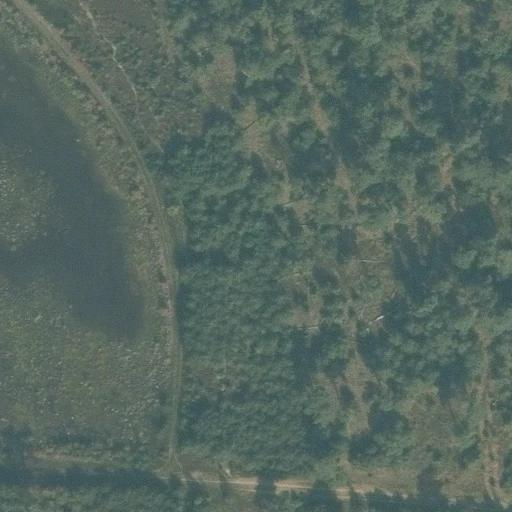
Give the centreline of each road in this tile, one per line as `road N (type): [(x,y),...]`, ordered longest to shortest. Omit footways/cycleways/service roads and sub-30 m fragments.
road 1 (track): [(6,0),(51,44),(150,187),(169,266),(178,363),(177,486)]
road 2 (track): [(486,511),(177,486)]
road 3 (track): [(177,486),(0,469)]
